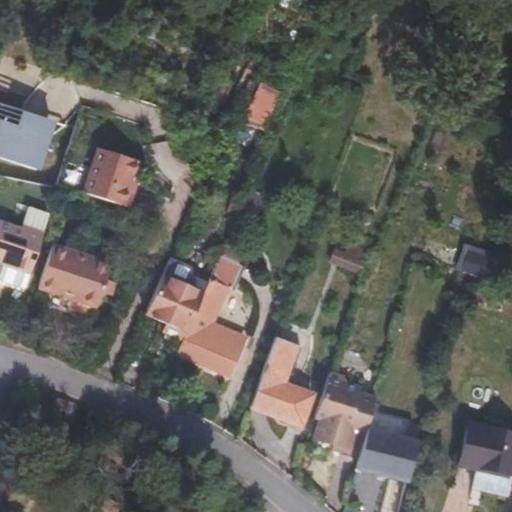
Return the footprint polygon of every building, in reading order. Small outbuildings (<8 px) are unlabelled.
[(170,27),(155,21),(149,35),(163,41),(170,27)] [(165,85),(172,71),(123,50),(117,64),(165,85)] [(256,84),(247,80),(238,101),(246,105),(256,84)] [(257,82),(256,84),(246,105),(239,119),(258,128),(277,91),(257,82)] [(0,162),(32,172),(48,123),(17,114),(14,124),(0,119),(0,162)] [(134,161),(92,149),(78,193),(126,207),(131,190),(125,189),(134,161)] [(251,225),(264,198),(247,190),(235,218),(251,225)] [(42,232),(48,214),(27,208),(21,225),(42,232)] [(29,276),(43,232),(42,232),(21,225),(20,227),(0,220),(0,262),(1,263),(0,266),(1,266),(26,275),(29,276)] [(235,260),(239,252),(221,243),(196,297),(179,335),(173,349),(223,372),(239,336),(225,330),(207,321),(224,285),(228,287),(239,263),(235,260)] [(65,253),(47,246),(31,287),(88,309),(104,268),(81,259),(80,261),(64,255),(65,253)] [(336,261),(340,250),(335,248),(330,259),(336,261)] [(360,257),(362,252),(350,248),(349,253),(340,250),(336,261),(357,269),(362,258),(360,257)] [(483,275),(487,266),(470,260),(462,283),(479,290),(484,276),(483,275)] [(168,264),(160,281),(176,288),(183,271),(168,264)] [(0,280),(22,287),(26,275),(1,266),(0,267),(0,280)] [(143,319),(179,335),(196,297),(176,288),(160,281),(143,319)] [(21,312),(26,299),(16,296),(12,309),(21,312)] [(38,318),(42,305),(26,299),(21,312),(38,318)] [(491,341),(499,315),(467,306),(463,320),(476,324),(472,336),(491,341)] [(306,392),(287,386),(283,384),(298,344),(277,335),(250,402),(295,420),(306,392)] [(283,384),(287,386),(303,346),(298,344),(283,384)] [(328,367),(311,416),(314,417),(308,436),(341,447),(348,430),(362,435),(376,389),(341,377),(343,373),(328,367)] [(465,491),(500,502),(511,452),(511,441),(464,427),(451,467),(472,474),(465,491)] [(350,498),(394,511),(406,470),(361,458),(350,498)] [(117,511),(121,502),(107,496),(100,511),(117,511)]
